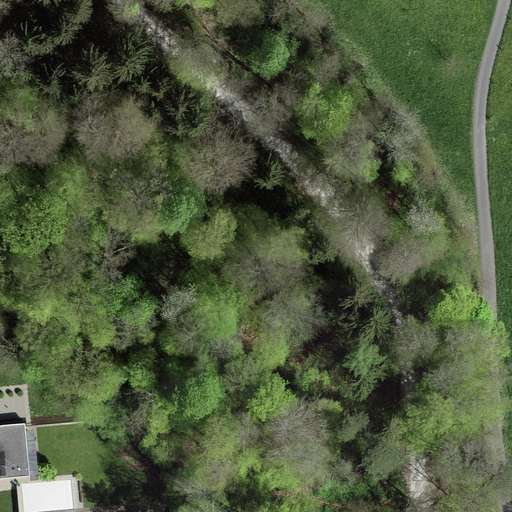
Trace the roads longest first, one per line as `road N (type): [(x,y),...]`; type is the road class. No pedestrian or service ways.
road 1 (track): [(419,511),(408,367),(385,282),(322,190),(127,0)]
road 2 (residential): [(507,511),(479,118),(503,0)]
